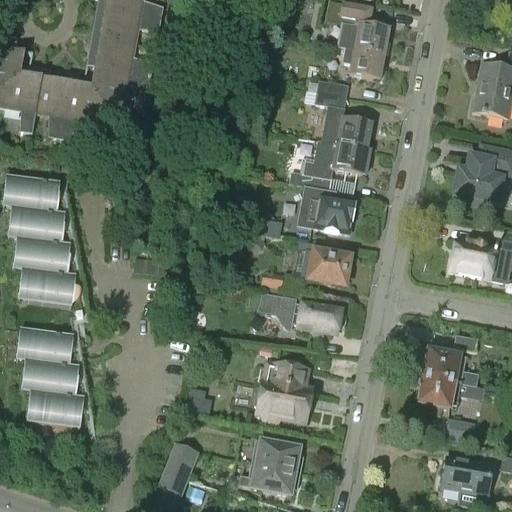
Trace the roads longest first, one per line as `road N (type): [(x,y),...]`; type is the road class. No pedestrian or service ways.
road 1 (residential): [(387,298),(438,0)]
road 2 (residential): [(347,511),(387,298)]
road 3 (residential): [(511,321),(387,298)]
